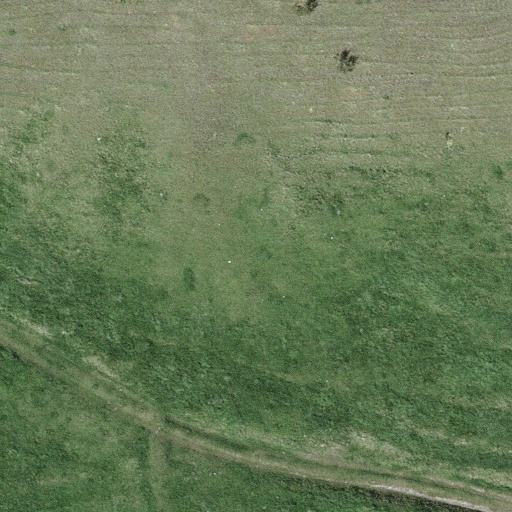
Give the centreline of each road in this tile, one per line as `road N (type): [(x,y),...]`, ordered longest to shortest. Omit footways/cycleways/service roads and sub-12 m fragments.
road 1 (track): [(0,341),(232,469),(490,511)]
road 2 (track): [(0,503),(123,464),(148,420)]
